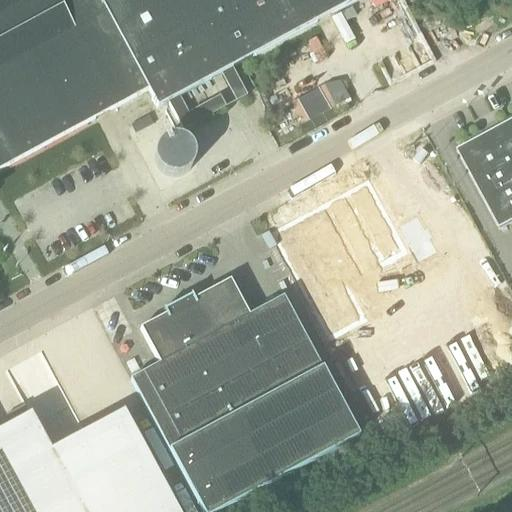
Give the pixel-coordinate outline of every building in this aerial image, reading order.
[(0,0),(0,172),(148,93),(157,110),(361,0),(0,0)] [(511,121),(457,151),(499,229),(511,222),(511,121)] [(157,147),(155,152),(154,156),(155,164),(156,167),(160,173),(164,175),(168,177),(175,178),(182,176),(188,172),(190,170),(192,166),(194,161),(194,157),(193,152),(191,148),(187,144),(182,140),(177,138),(173,138),(168,139),(166,140),(160,143),(157,147)] [(368,182),(271,235),(329,341),(366,321),(347,286),(407,253),(368,182)] [(140,330),(159,365),(130,381),(200,511),(222,511),(359,439),(283,299),(249,317),(230,281),(140,330)] [(0,511),(176,511),(123,413),(50,453),(30,416),(0,432),(0,511)]
